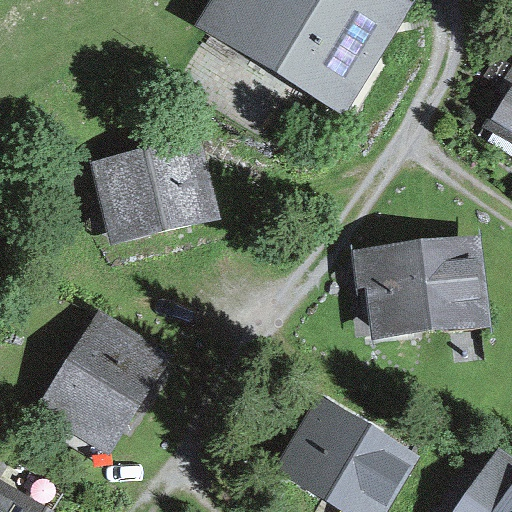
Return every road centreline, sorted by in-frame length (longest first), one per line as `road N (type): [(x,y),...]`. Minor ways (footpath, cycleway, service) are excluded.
road 1 (track): [(436,0),(430,42),(370,153),(202,419),(203,496),(229,511)]
road 2 (track): [(370,153),(511,229)]
